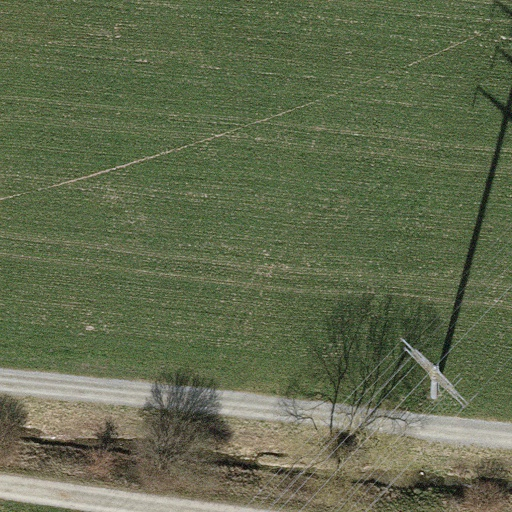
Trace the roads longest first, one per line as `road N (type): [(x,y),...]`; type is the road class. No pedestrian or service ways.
road 1 (track): [(511,437),(0,383)]
road 2 (track): [(180,511),(0,486)]
